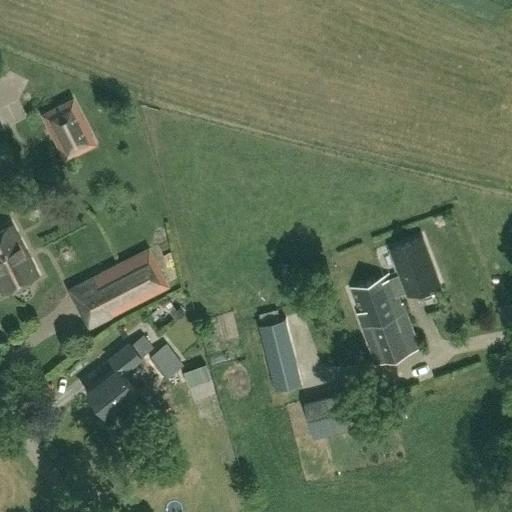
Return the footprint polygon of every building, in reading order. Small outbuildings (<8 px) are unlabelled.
[(93,142),(72,99),(43,114),(65,157),(93,142)] [(0,284),(3,290),(35,274),(10,225),(0,230),(0,284)] [(408,292),(438,282),(422,236),(392,247),(401,274),(391,279),(391,278),(353,291),(379,361),(419,347),(403,302),(400,303),(397,294),(407,290),(408,292)] [(88,326),(168,284),(148,246),(68,288),(88,326)] [(277,387),(300,382),(284,316),(261,322),(277,387)] [(103,413),(134,389),(121,373),(141,357),(128,341),(108,358),(115,366),(85,390),(103,413)] [(165,342),(148,356),(165,377),(182,364),(165,342)] [(313,437),(362,425),(353,389),(304,401),(313,437)]
